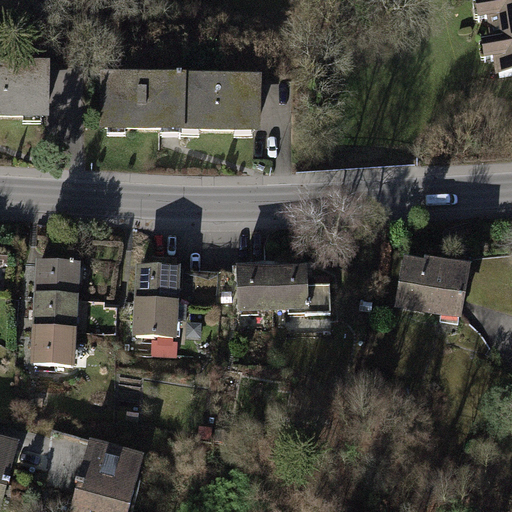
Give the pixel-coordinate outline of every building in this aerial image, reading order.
[(511,73),(511,0),(486,0),(498,76),(511,73)] [(49,67),(0,65),(0,119),(48,120),(49,67)] [(262,82),(104,79),(103,131),(261,134),(262,82)] [(76,301),(78,268),(39,266),(37,299),(76,301)] [(462,319),(469,276),(407,266),(400,309),(462,319)] [(178,276),(178,274),(140,272),(138,304),(177,306),(178,276)] [(307,272),(272,273),(274,312),(306,311),(306,316),(332,315),(331,288),(308,289),(307,272)] [(274,312),(272,273),(239,274),(239,279),(240,310),(240,314),(274,312)] [(239,279),(178,276),(177,306),(240,310),(239,279)] [(36,333),(74,334),(76,301),(37,299),(36,333)] [(177,306),(138,304),(137,339),(175,340),(177,306)] [(34,366),(73,368),(74,334),(36,333),(34,366)] [(129,511),(146,455),(91,441),(71,511),(129,511)] [(0,508),(0,509),(17,448),(0,443),(0,508)]
